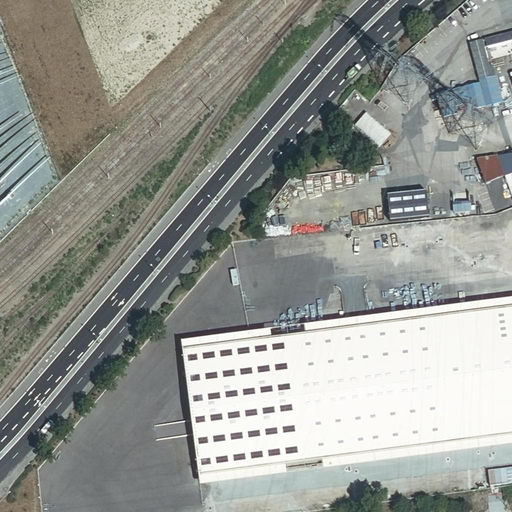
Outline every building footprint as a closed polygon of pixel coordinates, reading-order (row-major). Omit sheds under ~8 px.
[(511,34),(485,41),(488,50),(511,43),(511,34)] [(488,50),(485,41),(470,45),(479,81),(495,77),(493,68),(489,69),(485,50),(488,50)] [(495,77),(479,81),(481,87),(499,82),(498,77),(495,77)] [(499,82),(481,87),(486,107),(504,103),(499,82)] [(486,107),(481,87),(466,90),(470,105),(471,111),(486,107)] [(450,93),(454,108),(470,105),(466,90),(450,93)] [(450,93),(437,96),(442,119),(455,115),(454,108),(450,93)] [(333,115),(342,122),(380,154),(398,133),(365,105),(351,94),(333,115)] [(511,146),(511,109),(505,111),(506,115),(502,116),(511,146)] [(511,155),(511,156),(498,158),(503,176),(511,173),(511,155)] [(478,161),(487,186),(506,179),(511,197),(511,173),(503,176),(498,158),(478,161)] [(388,196),(390,223),(430,219),(427,192),(388,196)] [(102,289),(95,298),(99,302),(107,293),(102,289)] [(511,309),(182,351),(199,479),(511,438),(511,309)]
